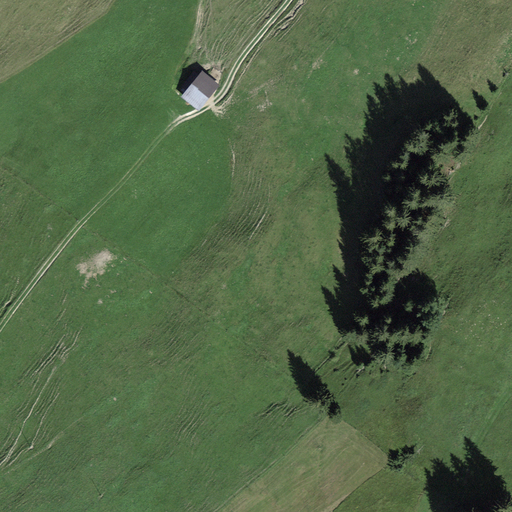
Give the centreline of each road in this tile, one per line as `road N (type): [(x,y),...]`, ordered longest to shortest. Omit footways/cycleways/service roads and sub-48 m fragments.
road 1 (track): [(0,329),(76,228),(176,122)]
road 2 (track): [(176,122),(220,96),(287,0)]
